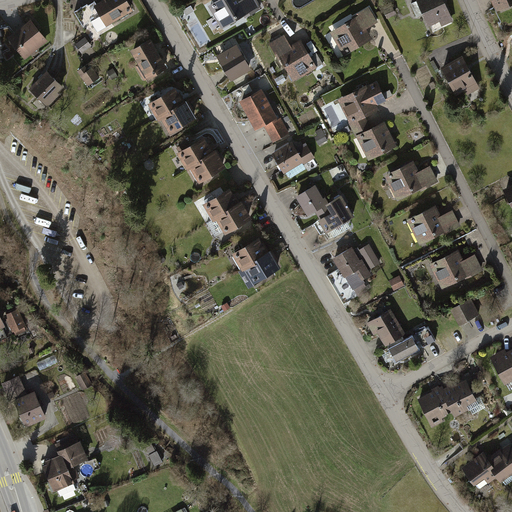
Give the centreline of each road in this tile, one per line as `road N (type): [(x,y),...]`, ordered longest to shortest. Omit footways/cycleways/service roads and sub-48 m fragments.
road 1 (residential): [(153,0),(384,393)]
road 2 (residential): [(511,283),(398,58)]
road 3 (track): [(253,511),(78,338)]
road 4 (track): [(78,338),(41,300),(31,249),(0,196)]
road 5 (residential): [(511,324),(384,393)]
road 6 (residential): [(384,393),(461,511)]
